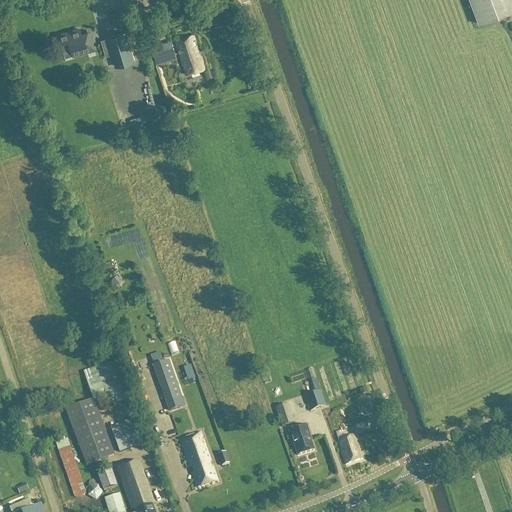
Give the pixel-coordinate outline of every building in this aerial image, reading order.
[(511,0),(467,0),(478,26),(511,12),(511,0)] [(72,56),(95,50),(91,39),(89,40),(87,34),(81,36),(79,30),(59,37),(63,51),(70,49),(72,56)] [(108,39),(116,64),(131,59),(124,35),(108,39)] [(192,37),(175,42),(186,76),(203,71),(198,54),(192,37)] [(151,49),(155,61),(158,60),(174,56),(170,43),(151,49)] [(132,77),(137,91),(148,88),(143,73),(132,77)] [(177,401),(177,402),(182,400),(169,361),(154,366),(160,385),(170,382),(176,401),(177,401)] [(83,373),(91,397),(104,393),(110,407),(130,401),(116,362),(83,373)] [(326,407),(320,392),(304,397),(309,413),(326,407)] [(293,405),(298,403),(295,394),(290,396),(293,405)] [(86,467),(115,457),(93,401),(65,411),(86,467)] [(177,401),(176,401),(167,405),(170,412),(179,408),(177,402),(177,401)] [(281,428),(294,424),(288,405),(275,409),(281,428)] [(203,411),(208,427),(224,422),(219,406),(203,411)] [(353,431),(371,424),(369,417),(350,424),(353,431)] [(110,429),(119,454),(141,447),(131,422),(110,429)] [(294,444),(298,456),(313,452),(309,439),(310,438),(306,426),(289,432),(293,445),(294,444)] [(200,434),(180,441),(183,451),(185,450),(186,452),(184,452),(190,468),(193,468),(194,473),(192,474),(197,488),(217,482),(211,467),(210,467),(208,463),(210,462),(202,440),(201,440),(200,439),(201,438),(201,437),(200,434)] [(355,437),(337,442),(344,466),(362,460),(355,437)] [(75,499),(85,496),(66,441),(56,445),(75,499)] [(220,461),(227,459),(225,453),(218,455),(220,461)] [(229,464),(227,459),(220,461),(222,467),(229,464)] [(131,511),(153,511),(151,506),(154,505),(139,462),(116,469),(131,511)] [(98,477),(103,492),(117,488),(112,473),(98,477)] [(89,483),(89,487),(86,496),(95,501),(102,494),(98,486),(96,486),(95,482),(89,483)] [(124,511),(120,495),(104,500),(107,511),(124,511)] [(43,511),(40,505),(32,508),(28,501),(9,509),(10,511),(43,511)]
